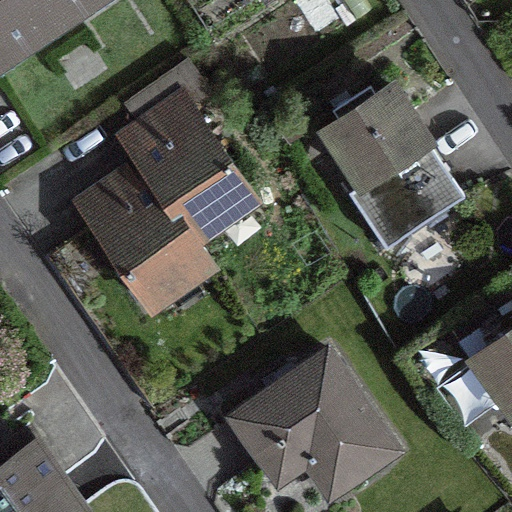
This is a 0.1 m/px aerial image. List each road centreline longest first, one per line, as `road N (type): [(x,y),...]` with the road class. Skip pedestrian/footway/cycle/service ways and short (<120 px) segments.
road 1 (residential): [(0,248),(180,511)]
road 2 (residential): [(422,0),(511,138)]
